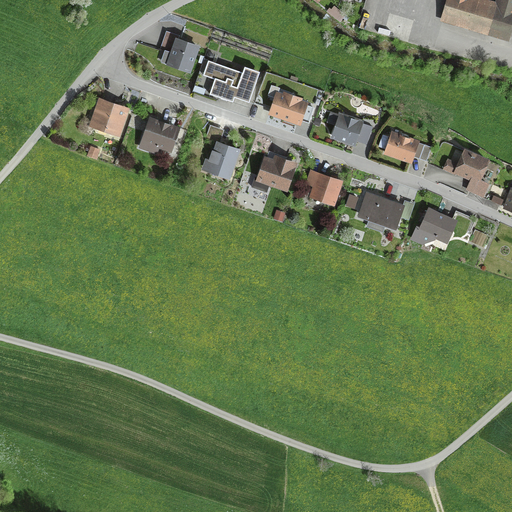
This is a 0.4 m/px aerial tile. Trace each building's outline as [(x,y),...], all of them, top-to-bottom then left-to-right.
[(447,0),(443,16),(508,35),(511,20),(511,0),(497,0),(496,4),(481,0),(447,0)] [(191,74),(200,47),(178,40),(180,36),(166,31),(156,62),(191,74)] [(214,79),(209,94),(233,102),(234,98),(250,103),(256,85),(240,80),(243,73),(208,61),(203,76),(214,79)] [(276,97),(270,113),(298,123),(299,120),(307,123),(312,108),(304,105),(305,102),(295,99),(292,94),(287,96),(284,95),(282,100),(276,97)] [(119,136),(129,109),(99,99),(90,126),(119,136)] [(337,125),(332,138),(355,146),(363,123),(340,114),(338,117),(330,114),(327,122),(337,125)] [(172,153),(181,128),(149,117),(139,148),(158,154),(159,149),(172,153)] [(392,134),(385,153),(409,161),(416,142),(408,140),(406,136),(403,135),(400,137),(392,134)] [(231,181),(242,150),(216,141),(210,160),(205,159),(201,171),(231,181)] [(425,161),(430,147),(423,145),(418,159),(425,161)] [(489,162),(463,150),(457,164),(446,159),(442,169),(470,182),(467,190),(484,198),(489,185),(481,181),(489,162)] [(284,188),(293,165),(276,159),(274,163),(265,160),(258,179),(284,188)] [(332,204),(340,182),(310,172),(304,188),(312,191),(311,196),(332,204)] [(511,188),(510,188),(503,208),(511,211),(511,188)] [(359,215),(395,227),(402,206),(366,194),(359,215)] [(420,230),(444,241),(453,221),(428,210),(420,230)]
